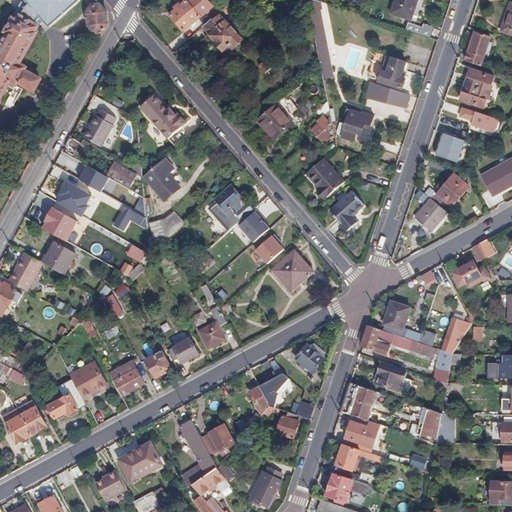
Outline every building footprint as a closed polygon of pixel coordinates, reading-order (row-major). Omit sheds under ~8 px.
[(80,0),(26,0),(27,1),(23,4),(16,14),(17,15),(7,31),(10,33),(0,50),(0,100),(10,84),(16,87),(17,84),(34,93),(41,80),(25,71),(27,68),(21,64),(38,33),(36,32),(39,28),(38,27),(45,21),(51,27),(81,1),(80,0)] [(211,20),(203,27),(217,43),(216,44),(223,51),(231,44),(234,48),(242,41),(225,21),(249,0),(237,0),(237,1),(235,0),(234,0),(224,9),(211,20)] [(323,78),(333,77),(321,9),(322,9),(321,3),(313,0),(307,0),(312,23),(313,25),(314,31),(320,63),(323,78)] [(397,0),(393,14),(417,22),(424,0),(397,0)] [(170,15),(183,31),(201,16),(187,1),(170,15)] [(206,13),(211,20),(224,9),(218,2),(206,13)] [(511,3),(502,31),(511,34),(511,3)] [(95,6),(89,16),(89,27),(95,33),(102,33),(106,23),(103,7),(95,6)] [(405,30),(430,39),(434,27),(422,23),(421,27),(407,22),(405,30)] [(314,31),(313,25),(312,23),(298,35),(303,40),(314,31)] [(466,61),(482,66),(487,50),(490,51),(492,44),(489,43),(490,37),(475,32),(466,61)] [(89,59),(94,50),(88,46),(83,56),(89,59)] [(378,79),(380,82),(403,90),(406,80),(402,78),(407,63),(389,57),(383,73),(380,74),(378,79)] [(274,67),(267,60),(259,67),(266,75),(274,67)] [(496,78),(472,70),(462,101),(485,109),(496,78)] [(384,100),(388,88),(368,81),(364,94),(384,100)] [(403,107),(408,94),(388,88),(384,100),(403,107)] [(142,108),(169,139),(187,124),(179,114),(177,116),(171,109),(169,111),(156,95),(142,108)] [(321,117),(330,110),(328,101),(316,111),(321,117)] [(276,104),(258,120),(276,139),(293,123),(276,104)] [(497,128),(500,120),(463,108),(461,117),(473,121),(472,125),(495,132),(497,128)] [(117,119),(101,110),(97,116),(85,138),(101,147),(114,125),(113,125),(117,119)] [(354,141),(357,133),(362,135),(366,125),(370,126),(374,116),(363,113),(363,114),(352,111),(346,129),(343,137),(354,141)] [(325,144),(330,140),(332,141),(334,139),(330,134),(334,131),(330,126),(332,124),(325,116),(319,122),(320,124),(314,130),(325,144)] [(446,129),(439,151),(460,158),(467,136),(446,129)] [(70,143),(82,149),(85,145),(73,138),(70,143)] [(176,169),(167,158),(145,176),(167,202),(182,188),(170,174),(176,169)] [(319,190),(326,199),(347,182),(326,158),(310,172),(308,174),(320,188),(319,190)] [(511,159),(483,175),(494,197),(511,186),(511,159)] [(102,192),(110,178),(108,177),(89,166),(81,180),(102,192)] [(115,166),(108,177),(110,178),(135,192),(141,182),(115,166)] [(438,195),(452,207),(469,187),(464,183),(466,179),(462,176),(460,179),(455,176),(438,195)] [(59,202),(81,215),(87,204),(92,196),(68,182),(60,195),(62,196),(59,202)] [(244,220),(255,211),(248,204),(246,206),(240,200),(242,199),(232,186),(216,201),(219,205),(212,212),(230,232),(239,224),(244,220)] [(367,205),(355,191),(332,211),(349,232),(360,223),(354,216),(367,205)] [(432,231),(447,213),(431,199),(417,217),(432,231)] [(89,206),(87,204),(81,215),(83,216),(89,206)] [(145,216),(126,206),(114,227),(123,232),(130,221),(141,227),(145,216)] [(44,229),(67,241),(78,222),(53,208),(46,221),(48,222),(44,229)] [(239,224),(241,227),(257,213),(255,211),(239,224)] [(168,238),(171,235),(185,223),(175,212),(167,219),(153,223),(157,241),(168,238)] [(256,243),(271,230),(257,213),(241,227),(256,243)] [(256,253),(267,266),(284,252),(281,248),(277,244),(279,242),(274,237),(256,253)] [(480,245),(488,258),(496,254),(487,241),(480,245)] [(59,244),(48,265),(63,273),(74,253),(59,244)] [(480,245),(474,248),(481,262),(488,258),(480,245)] [(315,272),(296,251),(273,271),(292,292),(315,272)] [(29,254),(25,252),(18,265),(22,267),(29,254)] [(216,265),(207,253),(199,260),(203,265),(201,267),(205,273),(216,265)] [(18,265),(9,280),(29,291),(45,263),(29,254),(22,267),(18,265)] [(483,278),(475,263),(453,275),(460,286),(467,282),(469,286),(483,278)] [(429,288),(439,283),(432,270),(422,275),(429,288)] [(128,276),(128,275),(124,273),(120,278),(122,281),(128,276)] [(0,284),(0,314),(5,318),(9,311),(6,309),(12,299),(17,302),(22,294),(1,282),(0,284)] [(125,283),(115,291),(121,299),(131,291),(125,283)] [(106,285),(100,293),(106,298),(113,289),(106,285)] [(209,302),(214,299),(207,287),(202,290),(209,302)] [(223,306),(228,301),(221,293),(216,298),(223,306)] [(13,309),(17,302),(12,299),(6,309),(9,311),(10,308),(13,309)] [(387,326),(406,332),(413,309),(394,303),(387,326)] [(53,317),(55,308),(46,306),(43,315),(53,317)] [(228,323),(220,308),(218,306),(210,311),(216,322),(200,331),(209,349),(226,340),(219,327),(228,323)] [(81,311),(75,316),(82,321),(86,318),(81,311)] [(82,321),(75,316),(71,321),(78,324),(82,321)] [(455,317),(443,350),(455,354),(473,323),(455,317)] [(86,318),(82,321),(88,331),(92,329),(86,318)] [(404,337),(406,332),(387,326),(385,331),(404,337)] [(370,327),(363,346),(389,354),(393,343),(433,356),(436,348),(433,346),(420,343),(406,338),(404,337),(385,331),(370,327)] [(474,328),(474,340),(483,340),(483,328),(474,328)] [(184,331),(171,338),(175,344),(187,337),(184,331)] [(420,343),(422,336),(422,335),(408,331),(406,338),(420,343)] [(420,343),(433,346),(435,340),(422,336),(420,343)] [(192,338),(169,351),(175,361),(180,358),(183,363),(200,354),(192,338)] [(308,345),(298,358),(315,371),(325,358),(323,357),(325,350),(315,343),(309,346),(308,345)] [(440,349),(434,378),(449,382),(450,382),(455,354),(443,350),(440,349)] [(148,361),(157,378),(173,369),(164,353),(158,356),(158,355),(148,361)] [(511,355),(503,355),(503,364),(492,365),(492,380),(511,379),(511,355)] [(74,378),(85,400),(96,394),(94,391),(108,384),(96,362),(72,376),(74,378)] [(111,374),(123,395),(146,383),(134,362),(111,374)] [(405,368),(385,362),(378,384),(397,390),(405,368)] [(280,375),(285,373),(279,363),(275,365),(280,375)] [(15,369),(8,365),(1,379),(8,382),(13,374),(15,369)] [(15,369),(13,374),(23,380),(25,375),(15,369)] [(272,404),(277,406),(281,393),(280,391),(291,378),(285,373),(280,375),(261,385),(261,386),(272,404)] [(78,410),(88,405),(85,400),(74,378),(59,387),(65,398),(51,406),(57,418),(69,411),(71,415),(73,413),(74,416),(79,413),(78,410)] [(457,393),(458,383),(448,383),(448,393),(457,393)] [(94,391),(96,394),(109,387),(108,384),(94,391)] [(351,384),(341,413),(371,422),(372,423),(373,419),(370,418),(375,404),(378,406),(379,403),(376,401),(378,395),(388,399),(389,396),(351,384)] [(272,404),(261,386),(251,392),(265,413),(267,410),(272,404)] [(35,401),(20,409),(23,416),(38,408),(35,401)] [(302,414),(313,418),(317,405),(311,403),(307,405),(302,403),(298,413),(302,414)] [(271,413),(277,406),(272,404),(267,410),(271,413)] [(431,439),(430,441),(437,444),(438,444),(440,437),(440,433),(444,413),(425,407),(424,410),(419,435),(431,439)] [(38,408),(23,416),(34,435),(49,427),(38,408)] [(23,416),(20,409),(5,417),(8,424),(23,416)] [(301,419),(302,414),(298,413),(292,411),(290,416),(286,414),(280,431),(296,436),(301,420),(301,419)] [(249,425),(251,429),(263,415),(260,413),(249,425)] [(444,413),(440,433),(454,434),(454,414),(446,414),(444,413)] [(23,416),(8,424),(19,443),(34,435),(23,416)] [(236,421),(244,436),(251,429),(249,425),(244,417),(236,421)] [(209,451),(202,437),(193,422),(181,428),(183,432),(179,435),(179,438),(183,444),(186,448),(191,445),(199,462),(208,457),(210,462),(203,467),(184,478),(189,487),(193,484),(215,469),(218,466),(209,451)] [(352,422),(345,444),(372,453),(374,447),(367,445),(368,442),(375,444),(381,425),(372,423),(371,422),(369,428),(352,422)] [(511,423),(493,423),(493,442),(511,443),(511,423)] [(227,457),(235,447),(234,442),(235,441),(225,425),(202,437),(209,451),(217,447),(220,451),(222,449),(227,457)] [(163,464),(151,443),(121,459),(133,481),(163,464)] [(372,453),(345,444),(338,465),(355,471),(360,456),(384,463),(386,457),(372,453)] [(201,463),(182,475),(184,478),(203,467),(201,463)] [(226,477),(229,480),(232,478),(220,464),(218,466),(218,467),(226,477)] [(218,483),(226,477),(218,467),(218,466),(215,469),(193,484),(202,494),(209,489),(212,490),(217,486),(218,483)] [(72,470),(76,478),(83,475),(79,467),(72,470)] [(268,473),(282,480),(285,474),(271,468),(268,473)] [(126,488),(116,469),(108,473),(109,475),(104,478),(97,482),(106,499),(126,488)] [(265,481),(255,500),(271,508),(284,481),(282,480),(268,473),(265,472),(261,479),(265,481)] [(371,485),(373,486),(376,478),(363,474),(360,481),(371,485)] [(348,502),(352,490),(367,496),(371,485),(360,481),(355,480),(355,481),(336,475),(328,496),(348,502)] [(511,481),(493,481),(493,504),(511,504),(511,481)] [(154,492),(134,503),(139,511),(151,511),(161,506),(154,492)] [(64,511),(56,496),(41,505),(44,511),(64,511)] [(195,502),(203,511),(215,511),(208,502),(203,496),(195,502)] [(228,511),(227,511),(225,511),(224,511),(213,497),(208,502),(215,511),(228,511)] [(357,511),(322,501),(318,511),(357,511)]
